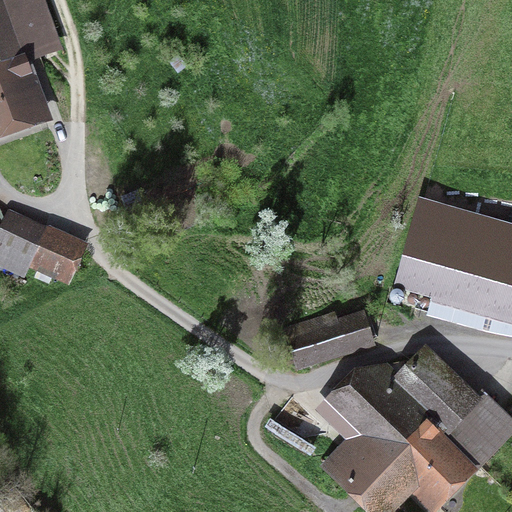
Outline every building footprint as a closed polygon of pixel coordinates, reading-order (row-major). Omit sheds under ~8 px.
[(0,0),(0,129),(42,115),(22,58),(55,46),(37,0),(0,0)] [(496,331),(511,333),(511,328),(511,231),(422,206),(398,289),(433,298),(429,313),(496,331)] [(78,253),(10,220),(0,242),(0,250),(29,264),(31,259),(67,276),(78,253)] [(334,321),(332,314),(287,330),(297,364),(371,340),(362,312),(334,321)] [(329,468),(373,511),(408,477),(435,504),(465,473),(464,472),(471,465),(473,466),(505,433),(428,357),(420,359),(398,381),(384,367),(358,376),(332,402),(364,434),(329,468)] [(32,511),(10,482),(0,489),(0,506),(4,511),(32,511)]
